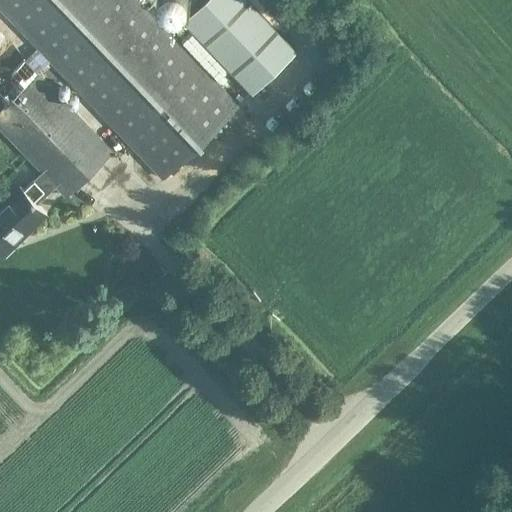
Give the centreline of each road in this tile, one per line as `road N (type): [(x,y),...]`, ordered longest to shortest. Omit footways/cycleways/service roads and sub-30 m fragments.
road 1 (unknown): [(341,431),(170,259),(158,237),(165,201),(308,78),(313,49),(270,0)]
road 2 (tertiary): [(258,511),(511,268)]
